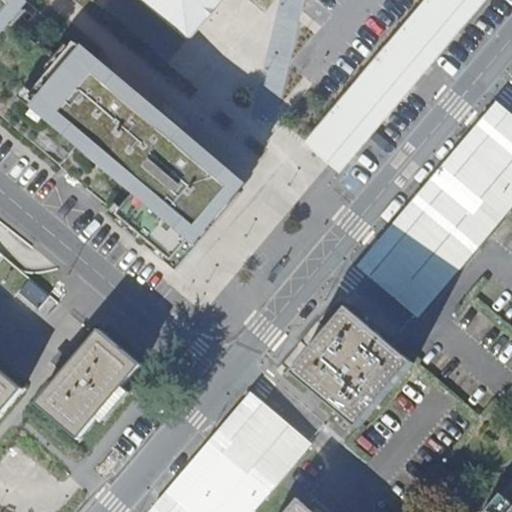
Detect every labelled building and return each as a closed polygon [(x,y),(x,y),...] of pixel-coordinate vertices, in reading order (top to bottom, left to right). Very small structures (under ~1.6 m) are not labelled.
[(29,6),(21,0),(0,0),(0,118),(173,267),(241,188),(78,48),(63,65),(40,46),(38,49),(12,27),(29,6)] [(135,0),(187,43),(222,0),(135,0)] [(488,0),(427,0),(306,143),(341,173),(488,0)] [(511,197),(511,119),(506,115),(432,202),(369,277),(414,314),(511,197)] [(349,310),(294,375),(357,429),(413,364),(349,310)] [(141,366),(100,331),(38,404),(79,439),(141,366)] [(0,416),(22,390),(0,371),(0,416)] [(253,511),(310,445),(263,405),(170,511),(253,511)] [(49,469),(44,466),(46,463),(46,461),(46,459),(44,458),(29,445),(28,444),(26,445),(23,445),(22,446),(0,472),(0,507),(5,511),(53,511),(54,510),(55,508),(54,505),(53,503),(57,499),(60,500),(62,500),(64,499),(74,488),(74,486),(73,483),(72,481),(57,468),(55,467),(53,468),(51,468),(49,469)] [(311,511),(298,501),(288,511),(311,511)]
